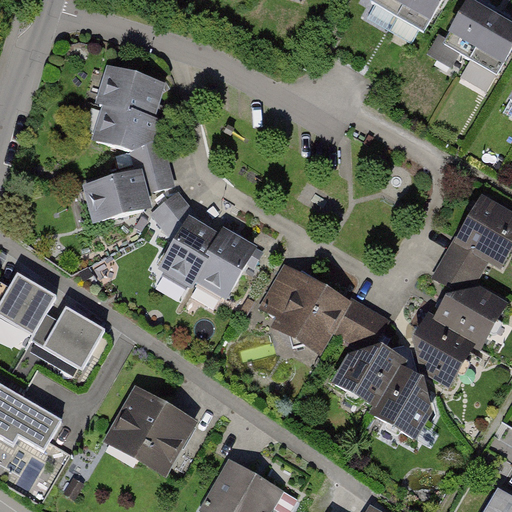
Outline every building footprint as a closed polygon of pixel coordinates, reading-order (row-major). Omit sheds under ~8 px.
[(410,0),(375,0),(373,5),(399,20),(410,0)] [(410,0),(399,20),(425,35),(445,0),(410,0)] [(499,16),(473,0),(445,47),(439,43),(432,55),(452,66),(459,54),(472,62),(499,16)] [(511,54),(511,23),(499,16),(472,62),(498,77),(511,54)] [(101,108),(151,122),(162,88),(112,74),(101,108)] [(153,142),(158,124),(151,122),(108,110),(98,143),(132,154),(136,167),(166,160),(161,141),(153,142)] [(139,176),(89,190),(99,225),(149,212),(145,196),(173,189),(166,160),(136,167),(139,176)] [(198,282),(220,242),(196,228),(199,224),(178,198),(155,215),(177,244),(163,269),(194,288),(198,282)] [(511,250),(511,219),(483,203),(438,280),(462,294),(469,292),(487,260),(502,269),(511,250)] [(255,253),(224,236),(198,282),(228,299),(255,253)] [(389,325),(349,301),(346,306),(306,282),(307,281),(288,270),(273,296),(291,307),(279,329),(290,335),(294,349),(307,345),(320,353),(333,331),(367,351),(375,349),(389,325)] [(55,301),(17,278),(0,305),(0,322),(30,341),(55,301)] [(448,303),(436,323),(481,350),(505,310),(480,295),(448,303)] [(105,336),(70,315),(46,354),(81,375),(105,336)] [(475,347),(430,319),(417,341),(426,373),(451,388),(475,347)] [(377,410),(400,371),(404,364),(383,352),(351,361),(336,386),(377,410)] [(400,371),(374,417),(415,440),(429,415),(421,383),(400,371)] [(59,427),(0,389),(0,442),(1,442),(16,451),(19,445),(40,458),(59,427)] [(202,428),(143,390),(109,443),(169,481),(202,428)] [(278,511),(286,500),(230,464),(199,511),(278,511)] [(511,511),(511,503),(498,495),(488,511),(511,511)]
